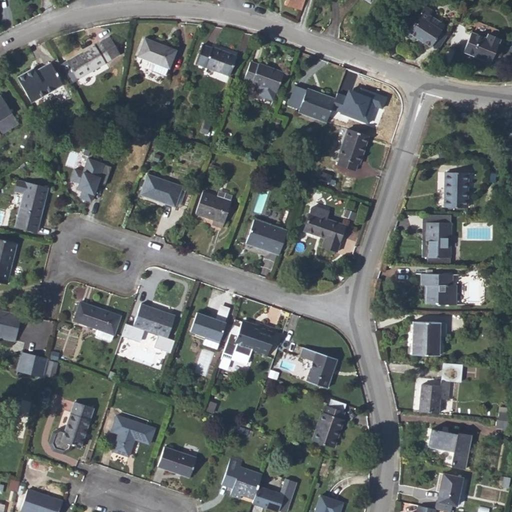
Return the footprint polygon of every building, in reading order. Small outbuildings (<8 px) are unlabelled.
[(285,0),(284,4),(302,9),(304,0),(285,0)] [(408,31),(415,36),(431,45),(439,32),(441,28),(427,20),(430,15),(427,13),(430,8),(423,4),(417,14),(413,21),(406,17),(398,31),(405,35),(408,31)] [(430,15),(427,20),(441,28),(444,23),(430,15)] [(485,37),(487,32),(472,27),(470,31),(485,37)] [(413,39),(415,36),(408,31),(405,35),(413,39)] [(462,51),(490,62),(500,38),(487,32),(485,37),(470,31),(462,51)] [(437,50),(445,36),(439,32),(431,45),(437,50)] [(77,80),(120,55),(119,52),(111,39),(109,36),(79,53),(80,55),(67,62),(77,80)] [(167,67),(169,68),(176,49),(144,37),(137,55),(149,60),(167,67)] [(229,76),(236,55),(212,46),(211,48),(203,44),(196,63),(229,76)] [(67,62),(80,55),(79,53),(66,61),(67,62)] [(63,84),(70,80),(58,58),(51,62),(63,84)] [(146,67),(165,74),(167,67),(149,60),(146,67)] [(276,91),(283,71),(258,62),(258,64),(250,61),(243,79),(276,91)] [(17,78),(31,103),(63,84),(51,62),(35,71),(36,73),(33,75),(30,70),(17,78)] [(330,109),(334,99),(293,83),(284,105),(325,121),(330,109)] [(383,109),(387,96),(361,87),(358,92),(348,89),(345,96),(337,93),(334,99),(330,109),(365,121),(371,104),(383,109)] [(0,135),(18,125),(0,96),(0,135)] [(337,156),(338,157),(336,164),(355,171),(358,163),(359,164),(369,136),(346,128),(337,156)] [(112,166),(87,158),(83,170),(72,167),(68,180),(79,183),(77,188),(82,190),(79,198),(93,203),(99,184),(105,186),(112,166)] [(445,206),(466,207),(467,171),(446,171),(445,206)] [(181,189),(182,186),(147,174),(140,194),(175,206),(181,189)] [(36,233),(48,188),(26,182),(14,227),(36,233)] [(194,194),(181,189),(175,206),(188,211),(194,194)] [(230,201),(232,194),(218,190),(216,197),(230,201)] [(216,220),(215,225),(222,227),(231,202),(230,201),(216,197),(201,192),(195,213),(213,219),(216,220)] [(324,238),(321,247),(336,252),(345,226),(326,218),(329,211),(315,206),(314,206),(311,207),(303,230),(324,238)] [(287,230),(254,219),(245,243),(278,254),(287,230)] [(426,240),(428,240),(428,256),(450,256),(450,221),(426,221),(426,240)] [(0,282),(6,284),(17,243),(0,238),(0,282)] [(422,285),(426,285),(425,303),(455,304),(456,284),(452,284),(452,273),(422,272),(422,285)] [(104,310),(80,301),(73,320),(97,328),(95,333),(97,336),(109,340),(112,339),(114,334),(120,317),(103,311),(104,310)] [(140,303),(130,333),(138,336),(141,328),(167,337),(175,315),(164,311),(163,313),(151,309),(152,307),(140,303)] [(20,312),(4,309),(0,327),(0,335),(13,339),(20,312)] [(219,341),(225,322),(196,312),(190,331),(205,336),(219,341)] [(267,356),(275,331),(259,325),(258,327),(241,321),(234,344),(267,356)] [(412,353),(439,355),(439,336),(444,336),(446,335),(446,323),(445,322),(412,321),(412,353)] [(202,344),(216,349),(219,341),(205,336),(202,344)] [(312,361),(306,380),(327,388),(337,359),(302,347),(299,356),(312,361)] [(57,353),(51,351),(49,358),(55,360),(57,353)] [(22,352),(18,369),(38,374),(42,357),(22,352)] [(48,359),(42,357),(38,374),(44,375),(48,359)] [(47,375),(55,376),(58,361),(50,359),(47,375)] [(419,411),(438,413),(439,398),(447,399),(448,380),(442,380),(442,385),(422,384),(419,411)] [(342,411),(344,404),(330,398),(327,406),(342,411)] [(54,449),(63,452),(70,448),(71,444),(81,447),(93,408),(74,401),(65,431),(59,429),(54,431),(50,442),(54,449)] [(326,405),(323,413),(322,412),(312,441),(333,448),(343,420),(342,419),(344,412),(342,411),(327,406),(326,405)] [(498,419),(507,420),(508,412),(498,411),(498,419)] [(131,442),(132,438),(134,439),(150,444),(155,428),(116,415),(111,431),(118,433),(112,451),(128,456),(133,443),(131,442)] [(507,420),(498,419),(497,419),(496,427),(507,428),(507,420)] [(450,465),(464,468),(471,434),(458,432),(457,433),(431,428),(427,445),(453,450),(450,465)] [(189,477),(196,458),(164,447),(158,466),(189,477)] [(258,486),(262,474),(241,467),(243,461),(231,457),(221,484),(232,488),(229,495),(240,499),(241,495),(253,499),(258,486)] [(452,503),(456,504),(462,477),(443,472),(438,500),(452,503)] [(504,476),(502,486),(508,487),(510,477),(504,476)] [(277,511),(278,511),(284,495),(258,486),(253,499),(252,503),(277,511)] [(58,511),(62,502),(45,496),(45,495),(27,489),(20,511),(23,511),(58,511)] [(339,511),(342,503),(320,496),(314,511),(339,511)] [(451,511),(452,503),(438,500),(436,500),(434,508),(451,511)]
